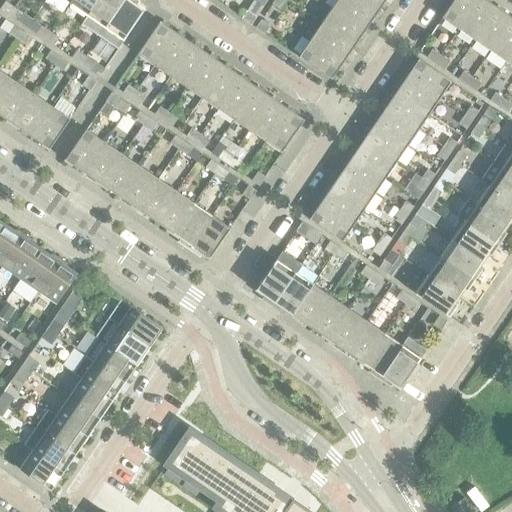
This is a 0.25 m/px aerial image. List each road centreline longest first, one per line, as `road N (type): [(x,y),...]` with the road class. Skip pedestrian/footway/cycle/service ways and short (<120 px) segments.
road 1 (tertiary): [(208,307),(0,167)]
road 2 (residential): [(69,511),(208,307)]
road 3 (residential): [(363,474),(393,456),(511,288)]
road 4 (tertiary): [(363,474),(357,437),(326,393),(208,307)]
road 5 (tertiary): [(208,307),(261,410),(363,474)]
road 6 (residential): [(208,307),(342,114)]
road 7 (residential): [(173,0),(342,114)]
road 8 (residential): [(342,114),(422,0)]
